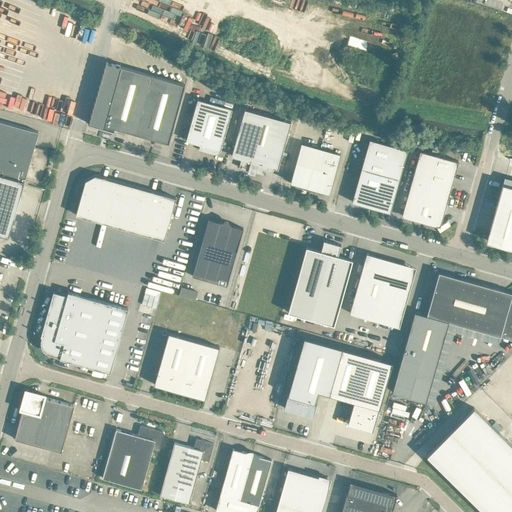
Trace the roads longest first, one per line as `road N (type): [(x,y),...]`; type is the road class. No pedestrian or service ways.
road 1 (unclassified): [(14,363),(75,154),(459,256)]
road 2 (unclassified): [(452,511),(409,478),(14,363)]
road 3 (unclassified): [(459,256),(511,76)]
road 4 (unknown): [(394,473),(454,369),(511,342)]
road 5 (unknown): [(98,60),(76,143),(0,117)]
road 6 (unknown): [(0,243),(141,287)]
